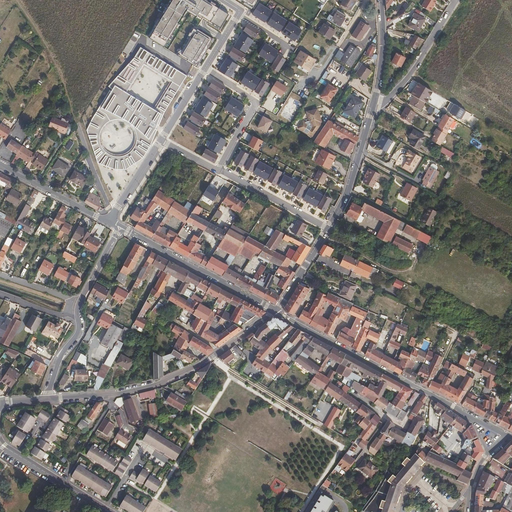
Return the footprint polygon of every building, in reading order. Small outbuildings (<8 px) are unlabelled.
[(157,28),(150,39),(166,48),(188,13),(197,19),(198,18),(220,31),(222,29),(226,21),(227,22),(232,16),(230,15),(214,6),(204,0),(169,0),(172,2),(167,11),(165,11),(160,19),(157,18),(154,23),(157,24),(155,27),(157,28)] [(237,0),(254,10),(258,3),(259,0),(237,0)] [(350,9),(356,0),(344,0),(342,4),(350,9)] [(436,1),(434,0),(425,0),(421,6),(430,11),(432,8),(432,7),(436,1)] [(272,11),(258,3),(254,10),(251,15),(264,23),(272,11)] [(347,16),(338,11),(332,22),(340,27),(347,16)] [(287,21),(274,13),(266,24),(279,33),(287,21)] [(419,16),(414,13),(408,25),(418,31),(425,19),(424,19),(419,16)] [(369,26),(361,21),(353,35),(360,40),(369,26)] [(302,30),(288,22),(281,34),(294,42),(302,30)] [(260,31),(247,23),(245,27),(242,31),(255,39),(260,31)] [(335,30),(325,23),(319,33),(330,39),(335,30)] [(180,53),(179,56),(197,68),(204,57),(209,49),(208,48),(213,40),(195,29),(193,33),(194,33),(183,51),(180,53)] [(253,41),(241,33),(233,47),(245,54),(253,41)] [(421,38),(416,35),(409,47),(415,49),(421,38)] [(278,52),(265,43),(258,55),(271,63),(278,52)] [(375,45),(372,43),(370,45),(371,45),(369,49),(366,55),(370,57),(375,60),(377,58),(377,55),(373,54),(372,56),(370,56),(372,52),(374,53),(376,49),(374,48),(375,47),(374,47),(375,45)] [(361,51),(350,44),(344,55),(341,54),(338,59),(352,66),(361,51)] [(187,76),(141,47),(129,64),(109,87),(111,89),(87,130),(97,164),(117,170),(127,170),(143,158),(153,140),(164,114),(187,76)] [(244,55),(232,48),(230,52),(226,58),(238,65),(244,55)] [(315,60),(301,51),(295,61),(309,70),(315,60)] [(405,57),(397,52),(393,61),(401,65),(405,57)] [(285,60),(278,56),(270,68),(277,73),(285,60)] [(221,67),(218,71),(229,78),(238,66),(226,58),(224,61),(221,67)] [(371,70),(363,65),(356,75),(364,81),(371,70)] [(260,79),(247,71),(240,83),(253,91),(260,79)] [(269,84),(262,79),(254,92),(261,97),(269,84)] [(226,87),(214,80),(212,83),(209,87),(222,95),(226,87)] [(275,80),(270,89),(280,96),(286,87),(275,80)] [(420,84),(416,81),(409,92),(414,95),(420,84)] [(337,90),(329,85),(321,97),(329,102),(337,90)] [(221,96),(209,88),(207,92),(204,96),(217,103),(221,96)] [(419,98),(425,102),(434,108),(440,111),(441,108),(437,105),(438,104),(421,94),(419,98)] [(425,102),(419,98),(416,96),(415,96),(410,103),(409,103),(420,110),(425,102)] [(363,103),(352,97),(344,112),(355,118),(363,103)] [(214,105),(202,98),(194,112),(206,119),(214,105)] [(245,106),(233,98),(225,109),(238,118),(245,106)] [(465,110),(450,102),(445,110),(460,119),(465,110)] [(414,112),(406,107),(401,116),(403,117),(406,119),(409,121),(414,112)] [(321,122),(317,109),(306,112),(309,121),(305,122),(302,121),(297,128),(312,138),(320,125),(320,122),(321,122)] [(206,119),(194,112),(189,120),(202,127),(207,120),(206,119)] [(454,119),(445,114),(438,126),(440,127),(447,132),(454,119)] [(324,147),(334,134),(329,131),(334,124),(329,121),(328,120),(313,142),(320,145),(324,147)] [(201,129),(188,122),(186,125),(183,129),(196,137),(201,129)] [(68,133),(54,123),(48,132),(62,142),(68,133)] [(339,137),(343,129),(336,125),(334,124),(329,131),(334,134),(339,137)] [(13,133),(2,127),(0,130),(0,138),(1,139),(1,138),(7,142),(13,133)] [(339,137),(345,141),(353,145),(358,137),(343,129),(339,137)] [(438,129),(437,129),(435,132),(436,133),(435,135),(434,137),(443,143),(447,135),(438,129)] [(417,132),(415,136),(416,136),(414,139),(412,144),(419,148),(426,137),(417,132)] [(227,141),(215,134),(208,148),(220,154),(227,141)] [(393,141),(384,135),(381,142),(379,142),(377,147),(387,152),(393,141)] [(349,154),(353,145),(345,141),(341,148),(339,147),(339,148),(340,149),(349,154)] [(8,151),(18,158),(23,150),(14,144),(8,151)] [(219,156),(206,149),(202,157),(215,164),(219,156)] [(32,165),(36,159),(23,150),(18,158),(17,160),(21,163),(21,162),(30,168),(32,165)] [(241,150),(233,162),(241,167),(248,154),(241,150)] [(335,156),(322,150),(316,162),(329,169),(335,156)] [(420,157),(408,150),(405,155),(409,157),(405,163),(414,168),(420,157)] [(250,155),(242,168),(250,172),(258,160),(250,155)] [(36,159),(32,165),(36,167),(34,169),(43,175),(49,164),(37,156),(36,159)] [(70,168),(58,160),(52,169),(64,177),(70,168)] [(259,161),(252,173),(266,180),(272,169),(259,161)] [(382,170),(371,164),(368,169),(370,170),(368,174),(365,178),(374,183),(382,170)] [(425,185),(434,169),(431,167),(423,180),(425,181),(423,184),(425,185)] [(274,168),(266,181),(274,185),(281,173),(274,168)] [(434,169),(425,185),(431,188),(440,172),(434,169)] [(328,175),(319,170),(314,180),(323,185),(328,175)] [(87,178),(75,172),(70,180),(83,187),(87,178)] [(15,182),(0,174),(0,179),(12,186),(15,182)] [(283,174),(277,185),(291,193),(297,181),(283,174)] [(298,181),(291,194),(299,198),(306,186),(298,181)] [(418,188),(408,182),(405,186),(406,187),(402,195),(411,200),(418,188)] [(217,191),(207,185),(201,195),(211,201),(217,191)] [(307,187),(301,199),(315,206),(321,195),(307,187)] [(34,189),(30,196),(34,198),(38,191),(34,189)] [(23,196),(12,190),(7,200),(18,205),(23,196)] [(168,211),(174,202),(158,191),(151,200),(151,201),(158,205),(166,210),(168,211)] [(246,203),(229,192),(223,200),(227,202),(226,204),(236,210),(237,209),(241,211),(241,210),(246,203)] [(323,195),(316,207),(324,212),(331,199),(323,195)] [(30,207),(34,198),(30,196),(25,204),(30,207)] [(98,201),(93,198),(89,206),(97,210),(99,208),(97,207),(99,204),(98,201)] [(402,220),(362,200),(360,204),(356,202),(355,204),(352,203),(346,214),(357,219),(357,218),(358,218),(360,215),(359,215),(362,209),(363,210),(386,222),(378,237),(410,254),(414,246),(394,235),(398,228),(402,220)] [(158,205),(151,201),(149,205),(147,207),(153,210),(158,205)] [(187,220),(194,208),(187,203),(184,208),(174,202),(168,211),(173,214),(185,222),(187,220)] [(30,207),(25,204),(18,219),(17,221),(24,224),(26,225),(24,230),(29,232),(34,223),(24,218),(30,207)] [(197,204),(194,208),(187,220),(202,229),(198,233),(201,235),(204,230),(209,222),(197,215),(202,207),(197,204)] [(53,222),(62,227),(66,219),(64,218),(66,214),(63,213),(66,208),(62,205),(54,220),(53,222)] [(437,211),(429,206),(421,221),(429,225),(437,211)] [(130,217),(137,222),(145,211),(141,208),(140,210),(136,207),(130,217)] [(145,211),(137,222),(134,227),(152,238),(159,226),(161,223),(155,220),(151,227),(143,222),(147,216),(153,210),(147,207),(145,211)] [(223,212),(218,209),(214,214),(214,215),(219,218),(223,212)] [(168,211),(166,216),(162,221),(165,223),(167,224),(173,214),(168,211)] [(18,219),(8,214),(8,216),(6,219),(15,224),(17,221),(18,219)] [(11,223),(0,216),(0,235),(3,237),(11,223)] [(47,233),(53,222),(48,220),(44,217),(36,233),(40,235),(42,231),(47,233)] [(66,219),(62,227),(56,238),(59,240),(64,232),(68,234),(72,226),(69,225),(70,222),(66,219)] [(307,224),(297,219),(291,231),(301,236),(307,224)] [(406,222),(402,220),(398,228),(405,232),(409,224),(406,222)] [(221,242),(223,238),(229,228),(225,226),(223,229),(220,228),(217,226),(209,221),(209,222),(204,230),(209,234),(211,235),(215,237),(218,239),(217,240),(221,242)] [(248,234),(231,224),(229,228),(246,238),(247,236),(248,234)] [(431,236),(409,224),(405,232),(430,244),(434,237),(431,236)] [(84,245),(89,236),(91,233),(82,229),(83,228),(78,226),(71,238),(84,245)] [(158,241),(163,233),(160,231),(161,228),(159,226),(152,238),(158,241)] [(229,228),(223,238),(239,248),(246,238),(229,228)] [(265,246),(274,251),(284,234),(276,229),(265,246)] [(163,233),(158,241),(169,247),(176,236),(177,235),(169,230),(166,235),(163,233)] [(12,238),(9,236),(0,251),(0,265),(2,261),(10,246),(9,245),(12,238)] [(100,242),(89,236),(84,245),(96,251),(100,242)] [(176,236),(169,247),(186,256),(195,243),(191,240),(189,244),(186,242),(185,243),(180,241),(181,239),(176,236)] [(249,259),(254,255),(258,249),(261,251),(265,246),(247,236),(246,238),(239,248),(237,252),(249,259)] [(26,242),(17,237),(11,247),(21,252),(26,242)] [(310,248),(290,237),(288,241),(299,246),(294,255),(291,260),(300,265),(310,248)] [(217,247),(229,254),(234,257),(237,252),(239,248),(223,238),(221,242),(217,247)] [(195,242),(195,243),(186,256),(192,260),(197,251),(199,249),(201,246),(195,242)] [(145,248),(137,244),(126,265),(134,269),(143,252),(145,248)] [(334,248),(324,244),(319,253),(324,255),(325,253),(330,256),(334,248)] [(258,249),(254,255),(257,257),(258,255),(265,258),(269,260),(274,251),(265,246),(261,251),(258,249)] [(78,257),(65,251),(63,254),(76,260),(78,257)] [(197,251),(192,260),(201,265),(206,256),(207,255),(202,252),(201,253),(197,251)] [(280,267),(281,265),(285,257),(281,255),(274,251),(269,260),(268,262),(270,263),(271,262),(276,264),(280,267)] [(157,277),(160,278),(170,261),(152,252),(139,277),(142,279),(144,280),(153,265),(161,269),(157,277)] [(285,257),(291,260),(294,255),(288,252),(286,255),(285,257)] [(234,257),(229,254),(223,264),(228,266),(234,257)] [(373,267),(345,254),(340,264),(352,270),(368,278),(372,270),(373,267)] [(201,265),(205,267),(210,259),(206,256),(201,265)] [(210,259),(205,267),(222,276),(227,268),(228,266),(223,264),(212,257),(210,259)] [(291,260),(285,257),(281,265),(287,269),(291,260)] [(53,265),(44,260),(39,270),(48,275),(53,265)] [(172,275),(184,282),(190,272),(177,265),(170,261),(160,278),(154,289),(162,292),(172,275)] [(246,278),(240,275),(235,283),(249,290),(253,282),(255,283),(258,279),(263,270),(265,266),(261,264),(252,281),(250,280),(246,278)] [(134,269),(126,265),(125,265),(122,272),(130,276),(134,269)] [(287,269),(281,265),(280,267),(277,272),(276,274),(282,277),(290,281),(295,273),(287,269)] [(55,275),(65,280),(69,273),(59,267),(55,275)] [(240,275),(227,268),(222,276),(235,283),(240,275)] [(69,273),(65,280),(76,286),(81,278),(70,272),(69,273)] [(198,286),(202,279),(190,272),(184,282),(178,291),(184,295),(188,285),(190,282),(198,286)] [(253,282),(249,290),(263,297),(267,290),(271,283),(275,276),(272,275),(269,273),(262,287),(258,285),(260,280),(258,279),(255,283),(253,282)] [(282,277),(276,274),(275,276),(271,283),(277,286),(282,277)] [(142,279),(139,277),(137,280),(132,290),(136,292),(142,279)] [(290,281),(282,277),(277,286),(284,290),(290,281)] [(207,291),(211,283),(203,278),(202,279),(198,286),(207,291)] [(403,282),(396,279),(393,286),(400,289),(403,282)] [(356,286),(345,281),(339,294),(350,299),(356,286)] [(105,288),(96,283),(91,293),(105,301),(110,292),(107,290),(105,289),(105,288)] [(217,297),(218,296),(221,289),(222,288),(211,283),(207,291),(206,291),(217,297)] [(304,287),(299,284),(283,310),(293,316),(308,291),(310,288),(305,285),(304,287)] [(184,295),(191,299),(193,296),(197,290),(188,285),(184,295)] [(130,294),(118,288),(113,298),(119,301),(124,304),(130,294)] [(141,309),(146,312),(162,292),(154,289),(153,288),(141,309)] [(231,302),(234,295),(221,289),(218,296),(219,296),(231,302)] [(267,290),(263,297),(276,304),(280,297),(267,290)] [(335,307),(340,298),(328,292),(326,296),(316,291),(316,293),(317,294),(311,303),(319,307),(321,308),(324,301),(335,307)] [(176,296),(172,294),(169,300),(193,313),(199,303),(193,300),(191,304),(176,296)] [(245,309),(248,303),(234,295),(231,302),(238,306),(245,310),(245,309)] [(347,316),(349,313),(352,307),(354,304),(340,298),(335,307),(329,320),(323,332),(331,336),(340,318),(345,321),(346,320),(347,316)] [(206,321),(211,311),(212,310),(199,303),(193,313),(192,314),(197,317),(205,321),(206,321)] [(309,325),(319,307),(311,303),(310,304),(306,311),(303,310),(298,319),(309,325)] [(266,313),(252,305),(249,311),(256,315),(260,317),(266,313)] [(245,310),(238,306),(233,314),(231,318),(238,323),(240,320),(245,323),(251,319),(243,313),(245,310)] [(309,325),(315,328),(321,316),(320,316),(324,310),(321,308),(319,307),(309,325)] [(354,343),(365,319),(364,319),(366,313),(352,307),(349,313),(357,317),(351,330),(348,329),(348,327),(347,326),(346,328),(345,328),(341,330),(340,331),(336,339),(351,347),(353,342),(354,343)] [(216,314),(211,311),(206,321),(211,324),(214,319),(216,314)] [(233,314),(226,311),(223,317),(226,319),(230,321),(231,318),(233,314)] [(16,313),(2,338),(0,340),(0,341),(8,345),(21,322),(18,320),(20,315),(16,313)] [(114,319),(103,313),(97,325),(102,327),(108,330),(112,323),(114,319)] [(37,317),(33,314),(26,326),(36,331),(43,319),(37,316),(37,317)] [(144,316),(139,314),(135,322),(144,327),(148,319),(144,316)] [(221,323),(223,324),(226,319),(223,317),(216,314),(214,319),(221,323)] [(323,332),(329,320),(321,316),(315,328),(323,332)] [(203,326),(205,321),(197,317),(192,326),(199,334),(203,326)] [(283,329),(289,325),(275,317),(260,328),(261,330),(265,335),(276,327),(278,327),(280,331),(283,329)] [(378,343),(381,336),(379,335),(367,330),(370,322),(365,319),(354,343),(352,348),(359,352),(360,351),(366,337),(372,340),(375,341),(378,343)] [(392,321),(386,319),(384,325),(389,328),(392,321)] [(56,325),(49,322),(44,330),(59,338),(63,329),(60,327),(61,325),(57,323),(56,325)] [(129,333),(112,323),(108,330),(102,342),(113,348),(117,340),(123,343),(129,333)] [(396,323),(393,330),(389,340),(386,347),(386,348),(397,353),(400,344),(394,341),(397,332),(402,335),(401,337),(403,338),(407,328),(399,324),(396,323)] [(227,330),(232,337),(242,330),(237,326),(235,324),(227,330)] [(182,336),(191,341),(194,336),(184,329),(176,325),(173,331),(182,336)] [(289,325),(283,329),(277,335),(280,338),(294,328),(289,325)] [(389,340),(393,330),(389,328),(384,325),(382,328),(379,335),(381,336),(389,340)] [(208,329),(203,326),(199,334),(211,341),(219,336),(208,329)] [(260,328),(255,334),(261,339),(263,336),(265,335),(261,330),(260,328)] [(227,341),(232,337),(227,330),(219,336),(211,341),(220,346),(227,341)] [(291,357),(295,360),(314,338),(299,330),(282,349),(287,352),(295,346),(302,338),(305,339),(291,357)] [(261,339),(255,334),(253,333),(249,335),(247,337),(249,339),(248,339),(249,342),(251,343),(251,344),(252,343),(256,345),(255,347),(261,351),(266,343),(261,339)] [(280,338),(277,335),(267,343),(268,343),(272,348),(281,340),(280,338)] [(191,341),(182,336),(177,344),(185,350),(190,343),(191,341)] [(194,336),(191,341),(190,343),(207,355),(213,352),(212,348),(194,336)] [(381,336),(378,343),(386,347),(389,340),(381,336)] [(314,338),(295,360),(316,374),(318,372),(321,367),(307,358),(316,348),(328,356),(334,348),(314,338)] [(123,343),(117,340),(113,348),(112,350),(118,353),(123,343)] [(365,355),(380,363),(383,355),(374,351),(377,345),(374,344),(371,342),(366,354),(365,355)] [(414,345),(410,342),(406,350),(411,352),(413,347),(414,345)] [(266,354),(272,348),(268,343),(267,344),(266,343),(261,351),(266,354)] [(177,344),(175,348),(183,353),(185,350),(177,344)] [(233,347),(236,350),(242,355),(244,352),(236,345),(233,347)] [(414,379),(417,374),(417,372),(414,371),(414,372),(410,371),(416,359),(422,363),(425,358),(427,353),(413,347),(411,352),(410,354),(401,374),(414,381),(414,379)] [(183,353),(175,348),(172,354),(176,356),(180,359),(182,356),(184,358),(191,363),(195,357),(185,350),(183,353)] [(334,348),(328,356),(342,364),(347,355),(334,348)] [(19,353),(8,349),(5,353),(15,359),(19,353)] [(236,356),(230,349),(226,352),(219,358),(226,362),(236,356)] [(287,352),(282,349),(278,354),(270,364),(266,371),(273,377),(284,362),(289,355),(287,352)] [(401,374),(410,354),(401,349),(399,356),(405,358),(403,362),(402,365),(400,363),(397,362),(393,371),(401,375),(401,374)] [(104,364),(110,367),(110,366),(118,353),(112,350),(104,364)] [(261,351),(258,356),(263,360),(266,354),(261,351)] [(425,358),(432,362),(435,354),(428,351),(427,353),(425,358)] [(163,356),(154,352),(154,379),(164,376),(163,361),(163,356)] [(463,353),(457,366),(464,369),(470,357),(463,353)] [(34,358),(44,363),(46,358),(36,354),(34,357),(34,358)] [(436,392),(447,373),(445,372),(442,378),(439,376),(436,383),(432,381),(443,358),(435,354),(432,362),(430,367),(424,378),(422,383),(428,387),(428,388),(436,392)] [(134,361),(122,355),(118,364),(129,370),(134,361)] [(358,361),(347,355),(342,364),(352,369),(354,367),(358,361)] [(393,360),(383,355),(380,363),(390,369),(393,360)] [(263,360),(258,356),(253,363),(266,371),(270,364),(263,360)] [(47,364),(44,363),(34,358),(32,361),(35,362),(31,370),(41,374),(46,365),(47,364)] [(430,367),(432,362),(425,358),(422,363),(430,367)] [(485,364),(476,359),(471,369),(479,373),(485,364)] [(377,371),(358,361),(354,367),(373,377),(374,376),(377,371)] [(488,361),(486,361),(485,364),(479,373),(487,376),(486,387),(492,390),(495,380),(499,369),(487,364),(488,361)] [(289,368),(284,362),(273,377),(277,379),(282,372),(285,374),(289,368)] [(417,374),(424,378),(430,367),(422,363),(420,367),(417,372),(417,374)] [(447,373),(436,392),(459,404),(468,388),(473,379),(466,376),(457,390),(447,385),(454,372),(456,373),(455,374),(459,375),(459,374),(464,376),(465,373),(466,371),(464,369),(457,366),(452,363),(448,370),(447,373)] [(110,367),(104,364),(103,364),(100,369),(107,373),(110,367)] [(212,366),(211,364),(204,368),(197,372),(201,377),(202,380),(212,366)] [(342,364),(337,371),(347,378),(351,372),(352,369),(342,364)] [(20,374),(10,367),(2,381),(11,387),(20,374)] [(326,377),(332,380),(333,377),(337,371),(332,368),(326,377)] [(88,370),(76,369),(76,379),(88,379),(88,370)] [(107,373),(100,369),(95,380),(97,381),(93,391),(99,390),(107,373)] [(377,371),(374,376),(379,379),(383,375),(377,371)] [(70,374),(66,372),(60,382),(64,384),(70,374)] [(323,374),(318,372),(316,374),(311,382),(316,385),(323,374)] [(365,387),(367,388),(369,384),(370,382),(351,372),(347,378),(354,382),(365,387)] [(332,380),(326,377),(323,374),(316,385),(325,390),(330,382),(332,380)] [(383,375),(379,379),(382,381),(388,384),(396,389),(394,392),(397,395),(404,386),(383,375)] [(345,385),(333,377),(332,380),(330,382),(341,390),(345,385)] [(196,384),(190,380),(187,384),(196,390),(199,385),(196,384)] [(388,384),(382,381),(378,388),(375,393),(380,397),(381,397),(382,396),(388,384)] [(325,390),(338,399),(343,391),(341,390),(330,382),(325,390)] [(365,387),(354,382),(349,388),(361,393),(365,387)] [(413,391),(404,386),(397,395),(396,396),(407,403),(413,391)] [(361,393),(368,398),(373,391),(372,391),(368,388),(367,388),(365,387),(361,393)] [(151,399),(153,398),(151,390),(147,391),(140,393),(140,398),(150,395),(151,399)] [(346,393),(343,391),(338,399),(344,404),(350,396),(346,393)] [(380,397),(375,393),(373,391),(368,398),(376,402),(380,397)] [(394,392),(388,400),(390,402),(391,402),(396,396),(397,395),(394,392)] [(187,403),(172,393),(167,401),(182,410),(187,403)] [(420,395),(417,393),(409,404),(413,407),(420,395)] [(476,396),(470,394),(469,393),(467,397),(462,405),(470,409),(474,400),(476,396)] [(133,404),(129,395),(121,397),(132,423),(139,420),(134,406),(135,406),(134,404),(133,404)] [(350,396),(344,404),(356,412),(361,415),(364,418),(370,410),(350,396)] [(381,397),(380,397),(376,402),(385,409),(390,402),(388,400),(382,396),(381,397)] [(396,396),(391,402),(403,410),(408,403),(407,403),(396,396)] [(416,417),(416,416),(428,399),(423,396),(412,414),(416,417)] [(497,397),(491,397),(490,402),(489,408),(494,410),(497,397)] [(482,407),(479,413),(483,416),(489,408),(490,402),(484,399),(483,405),(481,404),(480,406),(482,407)] [(511,423),(511,401),(511,403),(506,410),(510,412),(511,412),(511,418),(511,419),(507,417),(503,415),(499,423),(499,425),(508,430),(511,423)] [(506,411),(506,410),(511,403),(508,401),(503,410),(506,411)] [(403,410),(391,402),(390,402),(385,409),(395,416),(403,421),(408,413),(403,410)] [(480,403),(477,402),(472,410),(479,413),(482,407),(480,406),(481,404),(480,403)] [(102,406),(97,403),(88,416),(93,419),(102,406)] [(441,418),(447,410),(438,404),(434,409),(437,411),(435,414),(441,418)] [(70,413),(61,407),(59,410),(61,411),(60,413),(57,417),(67,423),(70,417),(68,416),(70,413)] [(483,416),(489,418),(494,410),(489,408),(483,416)] [(375,414),(370,410),(364,418),(359,425),(364,429),(375,414)] [(458,417),(447,410),(441,418),(441,419),(450,424),(451,425),(458,417)] [(489,418),(494,421),(499,413),(494,410),(489,418)] [(494,421),(499,423),(503,415),(506,411),(503,410),(499,413),(494,421)] [(21,419),(32,426),(36,419),(32,416),(25,412),(21,419)] [(375,414),(364,429),(359,435),(362,437),(363,438),(365,440),(365,439),(379,421),(381,418),(375,414)] [(359,425),(364,418),(361,415),(355,422),(359,425)] [(424,421),(416,416),(416,417),(413,421),(406,435),(401,443),(401,444),(408,448),(424,421)] [(472,427),(458,417),(451,425),(463,434),(467,440),(465,443),(464,443),(463,444),(469,447),(471,444),(469,443),(477,439),(472,427)] [(51,424),(61,429),(64,424),(55,418),(53,421),(51,424)] [(106,419),(105,418),(98,430),(107,435),(114,424),(112,422),(106,419)] [(28,433),(32,426),(21,419),(17,426),(28,433)] [(89,425),(82,420),(77,426),(85,431),(89,425)] [(389,436),(401,443),(406,435),(401,432),(394,427),(395,425),(388,421),(386,426),(381,433),(382,434),(379,439),(378,438),(372,447),(378,452),(387,436),(388,437),(389,436)] [(61,429),(51,424),(50,426),(48,430),(57,436),(61,429)] [(440,437),(442,438),(446,433),(451,425),(450,424),(440,437)] [(149,445),(156,434),(149,429),(143,440),(149,445)] [(57,436),(48,430),(45,434),(44,436),(51,440),(53,442),(57,436)] [(131,437),(120,430),(115,438),(119,441),(117,444),(124,448),(126,445),(127,445),(131,437)] [(26,435),(19,431),(12,441),(20,446),(26,435)] [(433,449),(436,445),(438,442),(436,439),(437,436),(432,433),(430,435),(427,433),(422,442),(427,446),(427,445),(433,449)] [(446,433),(442,438),(438,442),(436,445),(443,450),(444,450),(453,439),(446,433)] [(162,438),(156,434),(149,445),(155,448),(162,438)] [(51,440),(44,436),(42,435),(40,439),(42,439),(40,442),(38,445),(47,451),(51,445),(49,444),(51,440)] [(362,437),(359,435),(353,444),(356,446),(362,437)] [(162,438),(155,448),(162,453),(169,442),(162,438)] [(365,440),(363,438),(359,444),(364,448),(369,442),(365,439),(365,440)] [(493,459),(503,465),(509,457),(511,458),(511,457),(511,440),(493,459)] [(473,451),(476,454),(483,453),(478,441),(474,443),(475,446),(477,449),(473,451)] [(169,442),(162,453),(169,457),(175,446),(169,442)] [(443,450),(436,445),(433,449),(440,454),(443,450)] [(87,456),(92,459),(98,450),(93,446),(87,456)] [(175,446),(169,457),(175,461),(182,450),(175,446)] [(462,457),(466,451),(467,449),(462,446),(457,454),(458,455),(462,457)] [(46,453),(36,447),(32,453),(42,460),(46,453)] [(98,450),(92,459),(97,462),(103,453),(98,450)] [(425,462),(427,458),(422,453),(421,453),(418,450),(415,455),(416,455),(425,463),(425,462)] [(457,465),(464,470),(471,458),(477,462),(483,453),(476,454),(475,454),(474,456),(471,454),(466,451),(462,457),(460,461),(457,465)] [(348,472),(355,460),(346,452),(338,464),(348,472)] [(103,453),(97,462),(102,465),(108,456),(103,453)] [(464,470),(457,465),(430,453),(427,458),(425,462),(460,477),(464,470)] [(425,463),(416,455),(414,457),(424,465),(425,463)] [(114,459),(108,456),(102,465),(108,469),(114,459)] [(393,511),(395,507),(397,503),(400,496),(401,492),(402,489),(404,486),(407,483),(412,477),(414,474),(419,469),(421,466),(423,467),(424,465),(414,457),(409,462),(406,460),(405,461),(403,462),(403,464),(402,465),(405,468),(395,479),(386,471),(383,477),(374,493),(372,496),(362,511),(361,511),(393,511)] [(503,465),(511,470),(511,469),(511,458),(509,457),(503,465)] [(119,463),(114,459),(108,469),(113,472),(119,463)] [(365,459),(362,464),(376,473),(379,468),(365,459)] [(374,476),(376,473),(362,464),(359,468),(367,473),(368,472),(374,476)] [(73,476),(79,480),(86,470),(79,466),(73,476)] [(86,470),(79,480),(86,485),(92,474),(86,470)] [(139,475),(137,479),(136,481),(142,485),(149,474),(142,470),(139,475)] [(464,470),(460,477),(458,481),(467,485),(472,474),(464,470)] [(484,471),(476,492),(483,496),(484,493),(485,493),(485,490),(488,491),(497,478),(484,471)] [(99,479),(92,474),(86,485),(93,489),(99,479)] [(143,486),(150,490),(155,480),(149,477),(143,486)] [(106,483),(99,479),(93,489),(100,493),(106,483)] [(500,493),(501,491),(505,483),(499,479),(493,490),(499,492),(500,493)] [(155,480),(150,490),(155,493),(161,484),(155,480)] [(113,487),(106,483),(100,493),(107,498),(113,487)] [(336,511),(335,511),(330,511),(335,504),(324,496),(328,489),(322,486),(322,487),(321,487),(318,492),(319,495),(308,511),(336,511)] [(499,492),(493,490),(489,498),(494,501),(499,492)] [(483,502),(483,496),(476,492),(475,507),(482,507),(492,507),(494,504),(483,502)] [(126,510),(133,500),(126,495),(119,506),(126,510)] [(133,500),(126,510),(129,511),(134,511),(139,504),(133,500)]
